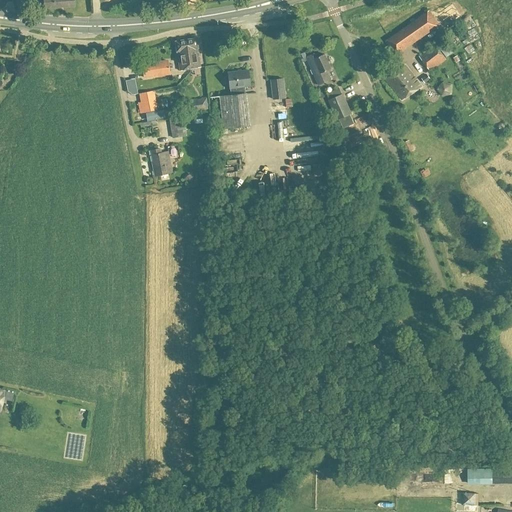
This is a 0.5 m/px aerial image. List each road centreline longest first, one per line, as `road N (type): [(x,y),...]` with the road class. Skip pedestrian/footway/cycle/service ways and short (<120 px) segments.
road 1 (unclassified): [(511,415),(458,324),(331,0)]
road 2 (secondary): [(280,0),(103,27),(0,14)]
